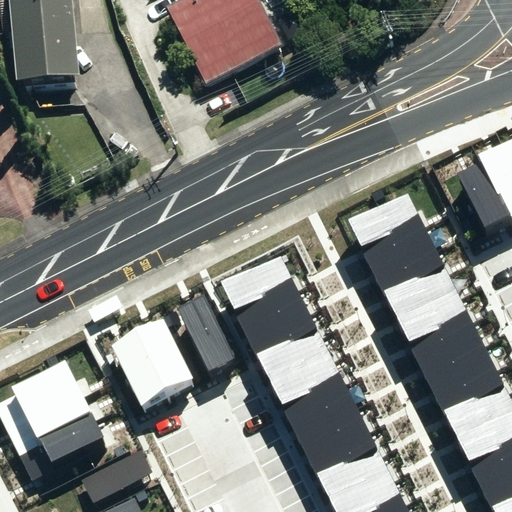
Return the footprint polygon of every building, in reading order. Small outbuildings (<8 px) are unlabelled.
[(5,0),(13,96),(76,91),(68,0),(5,0)] [(195,0),(171,12),(210,90),(287,51),(261,0),(195,0)] [(320,0),(352,12),(355,4),(367,8),(369,0),(320,0)] [(511,214),(511,156),(505,142),(481,154),(484,160),(510,216),(511,214)] [(485,228),(510,216),(484,160),(458,172),(485,228)] [(352,227),(366,254),(422,226),(408,199),(352,227)] [(422,226),(366,254),(378,279),(435,252),(422,226)] [(435,252),(378,279),(390,304),(447,276),(435,252)] [(223,286),(237,313),(293,285),(280,258),(223,286)] [(447,276),(390,304),(403,329),(459,301),(447,276)] [(293,285),(237,313),(250,338),(306,311),(293,285)] [(234,357),(203,295),(177,308),(208,370),(234,357)] [(459,301),(403,329),(415,353),(471,325),(459,301)] [(306,311),(250,338),(262,363),(318,335),(306,311)] [(195,383),(163,319),(136,332),(168,396),(195,383)] [(471,325),(415,353),(428,379),(484,351),(471,325)] [(140,411),(168,396),(136,332),(108,346),(140,411)] [(318,335),(262,363),(274,388),(331,360),(318,335)] [(484,351),(428,379),(440,403),(497,375),(484,351)] [(331,360),(274,388),(287,413),(343,385),(331,360)] [(67,363),(0,396),(0,418),(16,450),(92,412),(67,363)] [(497,375),(440,403),(452,427),(509,399),(497,375)] [(343,385),(287,413),(299,438),(356,410),(343,385)] [(511,405),(509,399),(452,427),(464,452),(511,427),(511,405)] [(356,410),(299,438),(311,462),(368,434),(356,410)] [(105,437),(92,412),(16,450),(29,476),(105,437)] [(511,427),(464,452),(476,475),(511,456),(511,427)] [(368,434),(311,462),(323,486),(380,458),(368,434)] [(141,450),(81,479),(92,503),(152,474),(141,450)] [(511,456),(476,475),(488,499),(511,486),(511,456)] [(380,458),(323,486),(335,511),(393,482),(380,458)] [(393,482),(335,511),(336,511),(391,511),(405,505),(393,482)] [(511,511),(511,486),(488,499),(494,511),(511,511)]
